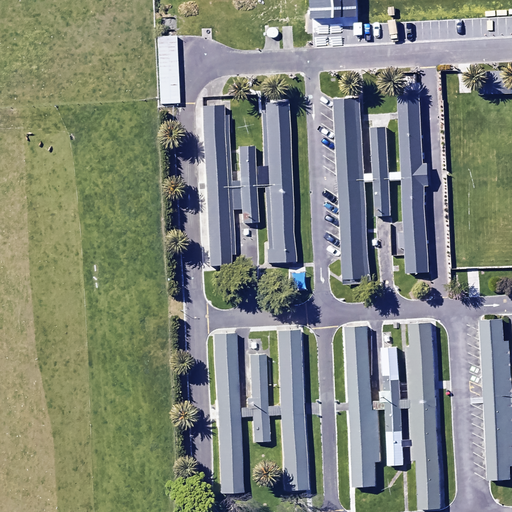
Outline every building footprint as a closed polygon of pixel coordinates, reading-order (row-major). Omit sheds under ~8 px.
[(181,45),(154,46),(157,108),(184,107),(181,45)] [(511,74),(476,76),(477,103),(511,100),(511,74)] [(423,94),(398,96),(408,282),(434,281),(423,94)] [(362,100),(334,102),(344,289),(372,288),(362,100)] [(292,107),(262,109),(271,271),(301,269),(292,107)] [(227,112),(205,113),(213,272),(236,271),(227,112)] [(390,130),(367,132),(372,223),(395,222),(390,130)] [(256,149),(234,150),(239,231),(261,230),(256,149)] [(511,481),(511,446),(505,323),(481,325),(490,483),(511,481)] [(434,328),(406,329),(416,508),(443,507),(434,328)] [(368,331),(341,333),(350,491),(376,490),(368,331)] [(299,333),(276,334),(285,497),(308,496),(299,333)] [(238,335),(216,337),(224,494),(247,493),(238,335)] [(271,357),(250,358),(254,435),(275,434),(271,357)] [(399,377),(383,378),(387,469),(404,468),(399,377)]
